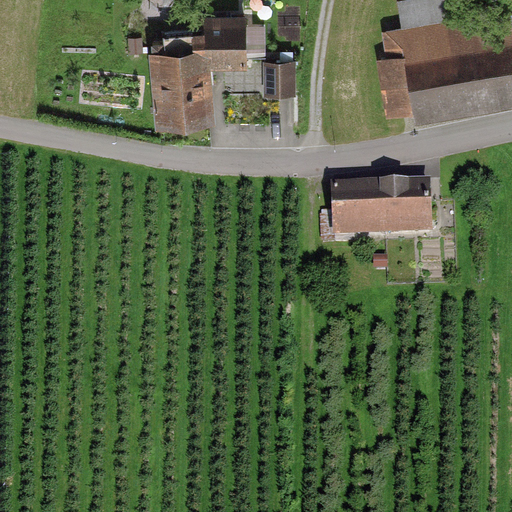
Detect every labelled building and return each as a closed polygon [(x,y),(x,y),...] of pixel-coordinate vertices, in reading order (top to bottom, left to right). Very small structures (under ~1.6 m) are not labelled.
[(412,121),(511,106),(511,15),(511,6),(446,16),(443,0),(395,0),(399,25),(382,28),(386,53),(376,54),(385,114),(410,111),(412,121)] [(214,117),(208,56),(245,55),(243,13),(196,15),(197,41),(146,47),(154,123),(214,117)] [(268,13),(246,15),(248,42),(270,41),(268,13)] [(296,49),(263,51),(264,82),(298,80),(296,49)] [(430,237),(429,185),(333,188),(335,240),(430,237)]
